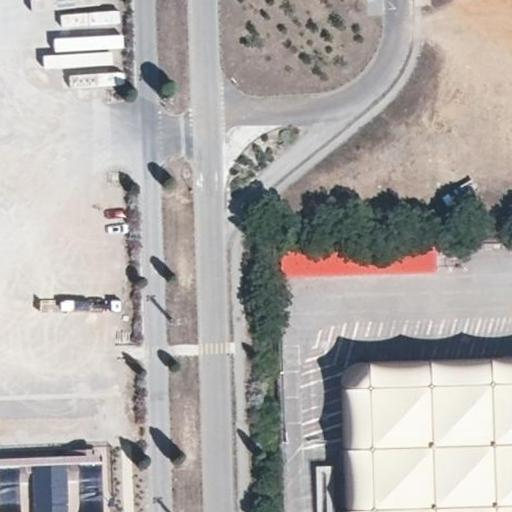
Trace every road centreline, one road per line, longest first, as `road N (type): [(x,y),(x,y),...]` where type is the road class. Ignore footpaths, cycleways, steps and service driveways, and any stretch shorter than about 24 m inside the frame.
road 1 (residential): [(219,511),(203,0)]
road 2 (residential): [(144,0),(160,511)]
